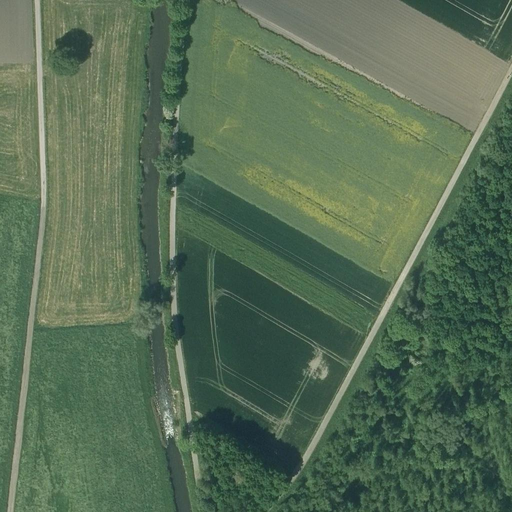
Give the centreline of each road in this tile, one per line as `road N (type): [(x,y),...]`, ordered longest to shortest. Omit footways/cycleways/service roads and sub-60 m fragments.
road 1 (track): [(205,511),(175,333),(171,239),(185,0)]
road 2 (track): [(35,0),(43,200),(7,511)]
road 3 (track): [(511,87),(323,446),(274,511)]
